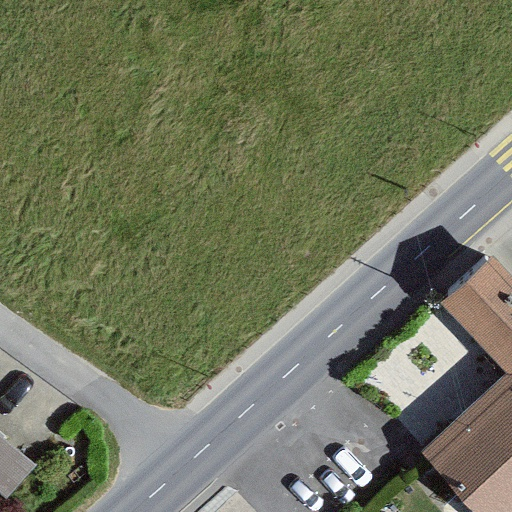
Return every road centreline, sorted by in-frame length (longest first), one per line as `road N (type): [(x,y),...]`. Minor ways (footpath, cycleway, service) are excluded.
road 1 (tertiary): [(186,464),(511,171)]
road 2 (residential): [(186,464),(0,322)]
